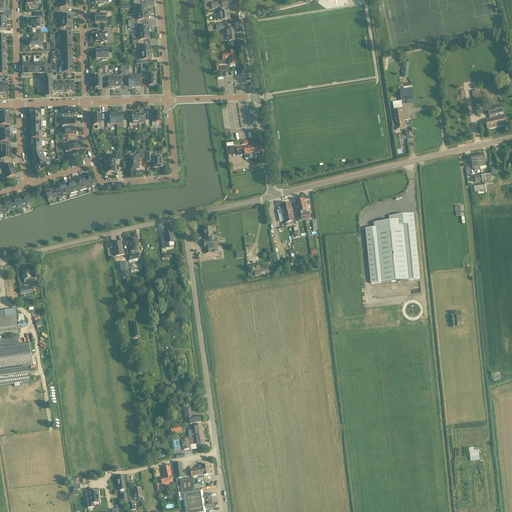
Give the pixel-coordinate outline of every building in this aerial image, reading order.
[(235,0),(225,0),(221,1),(221,2),(211,3),(212,10),(237,6),(235,0)] [(72,5),(73,5),(73,2),(59,2),(59,11),(66,11),(66,8),(72,8),(72,5)] [(141,4),(134,5),(134,9),(137,8),(138,14),(148,13),(149,13),(149,10),(147,10),(147,7),(141,8),(141,4)] [(224,12),(224,9),(217,10),(218,14),(217,14),(218,21),(221,21),(230,19),(228,12),(224,12)] [(95,20),(95,23),(107,23),(106,18),(110,17),(109,11),(103,12),(103,15),(95,15),(95,16),(94,17),(94,21),(95,20)] [(28,23),(28,25),(28,28),(32,28),(32,30),(37,30),(37,28),(40,28),(40,19),(40,17),(43,17),(43,12),(36,13),(36,17),(36,19),(28,19),(28,23)] [(62,22),(60,22),(73,22),(73,18),(72,18),(72,16),(66,16),(66,13),(59,13),(59,17),(62,17),(62,22)] [(133,21),(128,22),(129,25),(135,25),(142,24),(142,21),(148,20),(148,19),(149,19),(149,17),(150,17),(150,14),(148,14),(148,13),(138,14),(135,14),(135,19),(133,19),(133,21)] [(60,31),(66,31),(66,28),(72,28),(72,26),(73,26),(73,22),(60,22),(60,31)] [(136,35),(140,35),(140,34),(150,33),(150,30),(149,30),(148,27),(149,27),(143,28),(142,24),(135,25),(136,35)] [(229,26),(224,26),(224,31),(226,30),(227,38),(229,37),(229,41),(236,40),(235,36),(236,36),(235,29),(230,29),(229,26)] [(96,43),(100,42),(100,44),(104,44),(104,42),(108,42),(108,37),(111,37),(111,29),(104,29),(104,32),(100,32),(100,34),(95,34),(96,43)] [(140,35),(136,35),(137,45),(144,44),(144,40),(150,40),(149,37),(150,37),(150,33),(140,34),(140,35)] [(28,44),(29,44),(29,47),(39,46),(39,43),(43,42),(43,40),(44,40),(44,35),(35,35),(36,40),(33,40),(28,40),(28,44)] [(144,44),(137,45),(138,55),(151,53),(150,47),(151,47),(145,47),(144,44)] [(100,51),(96,51),(96,59),(102,59),(102,61),(106,61),(106,59),(108,59),(108,51),(108,48),(101,48),(101,50),(100,51)] [(222,54),(223,60),(228,59),(229,65),(237,64),(235,51),(227,53),(222,54)] [(151,53),(138,55),(139,60),(139,65),(150,64),(150,60),(152,60),(152,59),(152,60),(151,53)] [(145,74),(145,81),(149,81),(149,86),(151,86),(151,87),(154,87),(154,86),(155,86),(155,79),(156,79),(156,76),(155,76),(155,75),(151,75),(151,73),(145,73),(145,74)] [(135,74),(125,75),(125,82),(129,81),(129,87),(132,87),(132,88),(135,88),(135,74)] [(145,74),(135,74),(135,88),(139,88),(139,87),(141,87),(142,87),(142,81),(145,81),(145,74)] [(105,82),(105,76),(105,75),(99,75),(99,77),(95,77),(95,78),(94,79),(94,82),(95,82),(95,88),(97,88),(97,89),(100,89),(100,88),(102,88),(102,82),(105,82)] [(115,75),(105,76),(105,82),(109,82),(109,88),(112,88),(112,89),(115,88),(115,75)] [(121,75),(115,75),(115,88),(119,88),(119,87),(122,87),(122,88),(122,82),(125,82),(125,75),(121,75)] [(66,81),(67,94),(74,94),(73,87),(74,87),(74,81),(66,81)] [(403,90),(399,90),(401,101),(401,102),(401,101),(406,101),(414,100),(412,88),(403,90)] [(472,92),(475,110),(483,108),(480,90),(472,92)] [(396,121),(392,122),(392,128),(396,127),(397,130),(404,129),(403,123),(404,123),(402,105),(394,106),(396,121)] [(489,117),(489,119),(484,120),(487,130),(506,126),(504,115),(496,117),(496,115),(503,113),(501,106),(487,109),(489,117)] [(62,119),(64,119),(68,119),(68,116),(75,116),(75,109),(61,109),(62,119)] [(0,119),(9,119),(8,114),(2,114),(2,111),(0,111),(0,119)] [(130,127),(133,127),(133,124),(139,124),(139,113),(132,114),(132,121),(129,121),(129,127),(130,127)] [(139,113),(139,124),(146,124),(146,127),(149,127),(149,122),(149,121),(145,121),(145,113),(139,113)] [(152,127),(158,127),(158,124),(162,123),(161,113),(155,113),(155,120),(152,120),(152,122),(152,127)] [(110,122),(107,122),(107,128),(110,128),(110,125),(117,125),(116,114),(110,114),(110,122)] [(116,114),(117,125),(123,125),(123,128),(127,128),(126,127),(126,121),(123,121),(123,114),(116,114)] [(104,128),(104,122),(101,122),(100,115),(94,115),(94,124),(94,126),(98,126),(98,129),(104,128)] [(0,119),(0,128),(2,128),(2,125),(9,125),(9,119),(0,119)] [(62,129),(68,129),(68,126),(76,125),(76,119),(68,119),(64,119),(64,126),(62,126),(62,129)] [(0,128),(0,136),(9,136),(9,131),(2,131),(2,128),(0,128)] [(76,128),(68,129),(62,129),(64,129),(64,135),(62,136),(62,139),(69,139),(69,135),(76,135),(76,128)] [(0,136),(0,145),(3,145),(3,142),(9,142),(9,136),(0,136)] [(66,153),(72,151),(79,149),(77,142),(70,145),(69,142),(63,143),(66,153)] [(0,145),(0,153),(10,154),(10,148),(3,148),(3,145),(0,145)] [(249,158),(249,155),(260,153),(259,146),(237,148),(238,156),(245,155),(245,159),(249,159),(249,158)] [(66,153),(69,162),(82,158),(80,152),(73,154),(72,151),(66,153)] [(138,169),(139,169),(138,160),(140,160),(140,159),(144,158),(143,151),(139,152),(140,153),(140,155),(137,155),(137,157),(130,158),(130,162),(128,162),(128,167),(130,166),(131,171),(136,171),(136,170),(138,169)] [(31,154),(33,161),(45,158),(43,152),(42,152),(31,154)] [(0,153),(0,162),(3,162),(3,159),(10,159),(10,154),(0,153)] [(159,168),(162,168),(162,159),(161,157),(160,157),(153,157),(151,158),(151,153),(149,153),(147,153),(147,162),(152,162),(152,161),(154,161),(154,169),(155,169),(155,170),(159,169),(159,168)] [(484,154),(477,156),(479,167),(486,165),(484,154)] [(479,171),(479,170),(477,156),(470,157),(472,168),(474,168),(475,172),(479,171)] [(107,173),(115,173),(115,168),(116,168),(116,160),(114,160),(113,157),(106,157),(106,161),(104,161),(105,165),(105,169),(107,169),(107,173)] [(45,158),(33,161),(35,166),(35,167),(47,163),(45,158)] [(47,163),(35,167),(37,172),(44,170),(47,169),(46,164),(47,163)] [(13,171),(12,165),(5,167),(5,164),(0,165),(0,168),(0,169),(2,174),(13,171)] [(2,174),(3,179),(3,180),(4,182),(9,181),(9,178),(15,176),(13,171),(2,174)] [(492,182),(490,175),(490,173),(480,174),(482,183),(492,182)] [(84,178),(87,188),(96,185),(93,175),(88,177),(89,180),(85,181),(84,178)] [(79,183),(75,184),(74,181),(77,191),(87,188),(84,178),(78,180),(79,183)] [(65,187),(64,184),(67,194),(77,191),(74,181),(69,182),(70,185),(65,187)] [(60,188),(56,190),(58,197),(67,194),(64,184),(59,185),(60,188)] [(478,195),(486,193),(485,185),(473,187),(474,193),(477,192),(478,195)] [(48,200),(58,197),(56,190),(51,191),(50,188),(45,190),(48,200)] [(18,198),(21,208),(31,205),(28,195),(23,197),(23,200),(19,201),(18,198)] [(14,202),(10,204),(9,201),(12,211),(21,208),(18,198),(13,199),(14,202)] [(300,201),(304,220),(310,219),(309,213),(308,213),(307,211),(308,211),(305,200),(304,200),(304,199),(302,200),(302,201),(300,201)] [(4,205),(0,207),(0,206),(0,207),(2,214),(12,211),(9,201),(3,202),(4,205)] [(298,222),(304,220),(300,201),(298,202),(298,201),(296,201),(296,202),(295,202),(298,213),(297,214),(298,222)] [(295,225),(294,219),(293,215),(290,203),(280,206),(281,209),(277,210),(280,221),(284,220),(286,227),(295,225)] [(460,211),(463,211),(463,206),(455,206),(455,216),(460,215),(460,211)] [(212,228),(203,229),(205,237),(205,240),(203,241),(205,254),(221,251),(219,239),(215,239),(215,236),(213,236),(212,228)] [(165,238),(162,239),(164,249),(170,248),(169,243),(174,242),(172,232),(164,233),(165,238)] [(137,239),(128,241),(130,252),(131,252),(132,255),(129,255),(130,261),(139,259),(138,250),(140,250),(137,239)] [(110,248),(114,248),(115,257),(124,255),(121,242),(109,244),(110,248)] [(128,262),(120,263),(121,271),(129,270),(128,262)] [(22,272),(24,283),(31,282),(29,270),(22,272)] [(129,270),(121,271),(123,278),(130,277),(129,270)] [(364,290),(363,290),(363,291),(365,291),(365,293),(375,292),(374,292),(380,291),(380,293),(381,293),(381,294),(386,294),(386,296),(394,295),(394,292),(398,291),(398,292),(402,292),(402,291),(409,290),(410,302),(420,301),(419,290),(418,287),(417,277),(407,278),(408,288),(402,289),(402,288),(403,288),(403,287),(402,288),(401,284),(398,284),(399,285),(396,285),(395,284),(393,285),(392,276),(384,277),(384,284),(382,285),(379,285),(379,286),(376,287),(375,280),(368,280),(368,283),(367,283),(367,285),(364,286),(364,290)] [(15,309),(0,311),(0,336),(18,335),(15,309)] [(19,346),(18,337),(0,339),(0,385),(29,382),(27,366),(32,365),(29,344),(19,346)] [(492,374),(493,381),(501,380),(499,372),(492,374)] [(193,396),(192,395),(193,395),(192,390),(180,392),(181,399),(193,396)] [(190,408),(183,409),(184,414),(186,413),(187,419),(189,418),(190,425),(201,422),(200,417),(192,419),(190,408)] [(194,433),(189,434),(189,438),(190,438),(195,437),(195,436),(203,435),(202,425),(193,426),(194,433)] [(189,438),(180,440),(182,450),(191,449),(190,445),(196,444),(197,448),(205,446),(204,438),(203,435),(195,436),(195,437),(190,438),(191,440),(190,441),(189,438)] [(470,461),(480,460),(478,449),(474,450),(474,446),(468,447),(470,461)] [(183,479),(181,463),(174,464),(176,480),(183,479)] [(190,470),(191,477),(204,475),(209,475),(207,465),(198,467),(198,468),(190,470)] [(161,484),(166,483),(172,481),(171,476),(169,467),(162,468),(163,472),(162,473),(163,475),(164,474),(164,478),(165,478),(165,479),(160,480),(161,484)] [(124,476),(116,477),(118,491),(120,491),(121,495),(127,494),(124,476)] [(202,490),(197,491),(194,491),(192,479),(180,481),(185,511),(205,511),(205,510),(213,508),(211,494),(203,495),(202,490)] [(133,489),(135,499),(136,498),(137,501),(138,502),(140,502),(141,501),(140,498),(142,498),(141,488),(133,489)] [(92,489),(89,489),(90,499),(87,500),(88,508),(94,508),(94,504),(99,503),(99,500),(99,495),(98,495),(98,491),(92,492),(92,489)]
